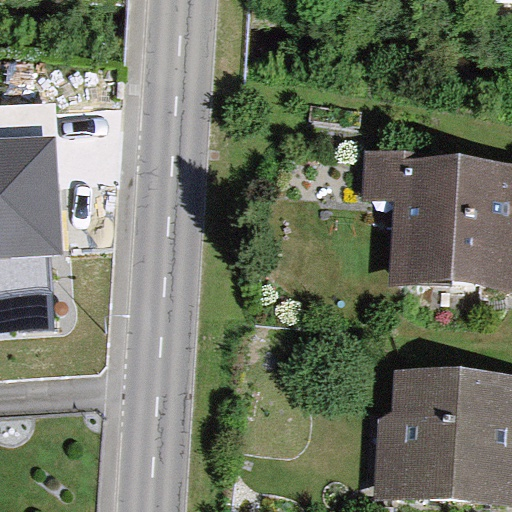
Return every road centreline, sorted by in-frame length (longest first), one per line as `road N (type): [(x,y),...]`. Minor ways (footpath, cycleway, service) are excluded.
road 1 (secondary): [(182,0),(159,392)]
road 2 (residential): [(0,402),(159,392)]
road 3 (secondary): [(159,392),(150,511)]
